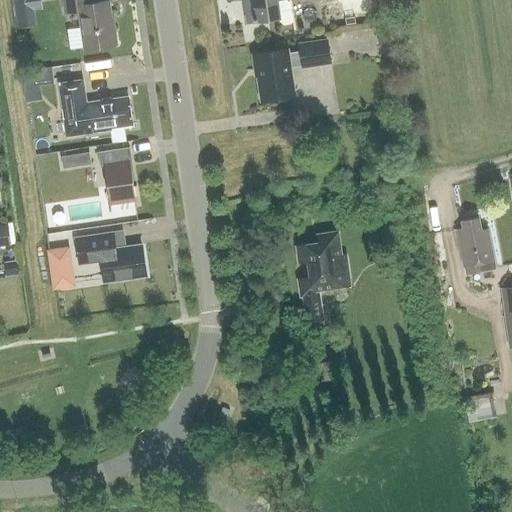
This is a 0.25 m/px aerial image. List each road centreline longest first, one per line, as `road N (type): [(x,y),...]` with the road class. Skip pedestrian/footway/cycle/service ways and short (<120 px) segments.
road 1 (tertiary): [(161,446),(195,382),(209,317),(163,0)]
road 2 (track): [(508,389),(496,319),(462,297),(455,281),(436,178)]
road 3 (residential): [(161,446),(90,479),(0,492)]
